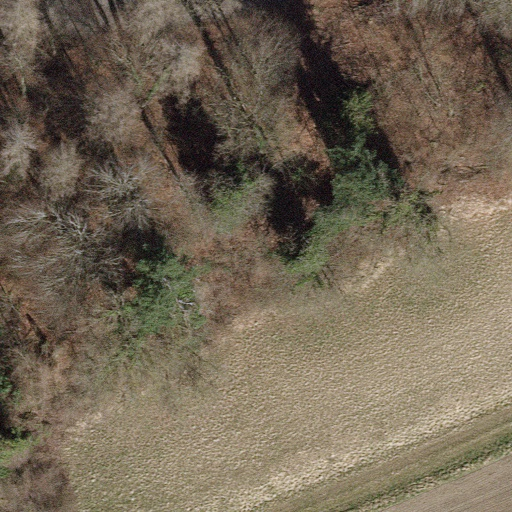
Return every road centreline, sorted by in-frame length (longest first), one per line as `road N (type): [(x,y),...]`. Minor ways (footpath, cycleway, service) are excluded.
road 1 (track): [(0,26),(179,23),(266,0)]
road 2 (track): [(287,511),(511,409)]
